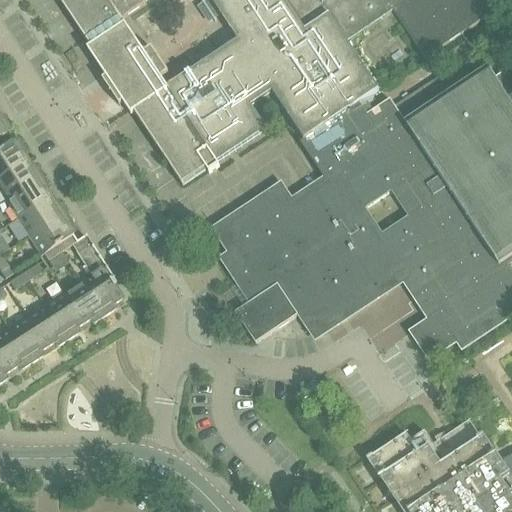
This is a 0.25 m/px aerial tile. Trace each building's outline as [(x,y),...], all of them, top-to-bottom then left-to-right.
[(358,123),(362,121),(354,109),(379,92),(346,43),(393,12),(425,61),(485,20),(471,0),(58,0),(91,49),(88,51),(107,79),(103,82),(104,83),(108,81),(123,103),(119,106),(120,107),(124,104),(132,117),(135,115),(183,187),(207,171),(210,175),(220,168),(218,165),(268,132),(252,107),(273,93),(305,141),(330,178),(339,172),(365,211),(366,211),(393,193),(410,218),(383,236),(382,237),(405,271),(437,250),(404,201),(412,196),(409,192),(408,192),(396,175),(397,174),(386,158),(386,159),(378,147),(377,148),(376,147),(378,145),(375,141),(372,143),(358,123)] [(463,350),(511,316),(511,75),(509,71),(495,80),(488,70),(406,125),(391,102),(362,121),(358,123),(372,143),(375,141),(378,145),(376,147),(377,148),(378,147),(386,159),(386,158),(397,174),(396,175),(408,192),(409,192),(412,196),(404,201),(437,250),(405,271),(399,276),(422,311),(427,308),(434,319),(411,334),(428,361),(458,343),(463,350)] [(0,122),(0,140),(11,133),(3,121),(0,122)] [(0,181),(26,165),(22,158),(25,156),(17,143),(0,154),(0,181)] [(30,171),(26,165),(0,181),(0,192),(6,203),(41,181),(34,169),(30,171)] [(339,172),(330,178),(315,188),(316,189),(293,204),(289,198),(288,198),(282,188),(270,196),(269,196),(259,203),(246,212),(245,212),(231,221),(232,221),(217,231),(219,235),(219,236),(231,255),(228,257),(228,258),(224,260),(235,276),(234,276),(240,286),(238,288),(250,305),(236,314),(256,345),(298,317),(296,314),(302,311),(313,327),(319,336),(345,320),(370,304),(385,294),(379,286),(398,274),(399,276),(405,271),(382,237),(383,236),(366,211),(365,211),(339,172)] [(48,192),(41,181),(6,203),(18,221),(49,201),(45,194),(48,192)] [(49,201),(18,221),(30,239),(64,217),(57,206),(54,208),(49,201)] [(71,228),(64,217),(30,239),(42,258),(44,257),(73,238),(68,230),(71,228)] [(77,244),(73,238),(44,257),(48,264),(73,248),(92,279),(82,286),(104,320),(115,313),(113,309),(121,304),(111,289),(116,286),(86,238),(84,240),(77,244)] [(10,271),(1,257),(0,257),(0,272),(2,276),(10,271)] [(38,267),(24,276),(29,283),(43,274),(38,267)] [(29,283),(24,276),(10,284),(15,292),(29,283)] [(104,320),(82,286),(64,297),(84,328),(91,324),(93,327),(104,320)] [(84,328),(64,297),(45,309),(68,343),(79,336),(77,333),(84,328)] [(68,343),(45,309),(27,320),(47,351),(54,347),(56,350),(68,343)] [(27,320),(9,332),(31,366),(43,359),(41,356),(47,351),(27,320)] [(9,332),(0,337),(0,357),(11,375),(18,370),(20,374),(31,366),(9,332)] [(0,357),(0,386),(6,382),(4,379),(11,375),(0,357)] [(511,511),(511,458),(504,463),(503,464),(511,476),(508,479),(469,422),(433,446),(424,433),(411,442),(406,435),(370,460),(404,511),(511,511)]
